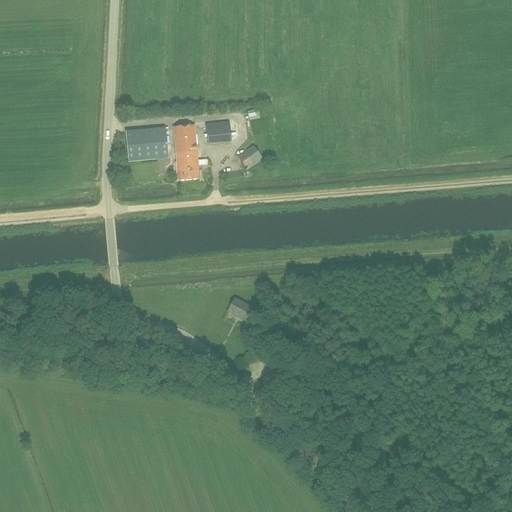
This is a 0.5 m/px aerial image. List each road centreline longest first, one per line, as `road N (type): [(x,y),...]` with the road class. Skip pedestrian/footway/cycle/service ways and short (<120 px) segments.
road 1 (unclassified): [(347,511),(220,358),(190,335),(134,319),(123,308),(108,211)]
road 2 (track): [(222,201),(511,178)]
road 3 (unclassified): [(108,211),(114,0)]
